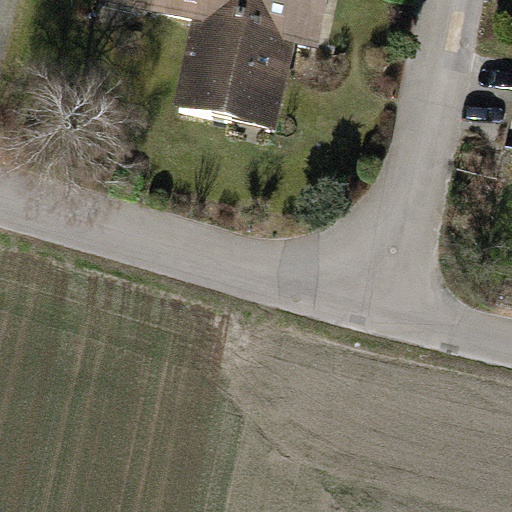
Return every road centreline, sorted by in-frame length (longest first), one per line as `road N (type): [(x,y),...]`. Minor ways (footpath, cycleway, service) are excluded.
road 1 (residential): [(408,322),(0,199)]
road 2 (residential): [(460,0),(408,322)]
